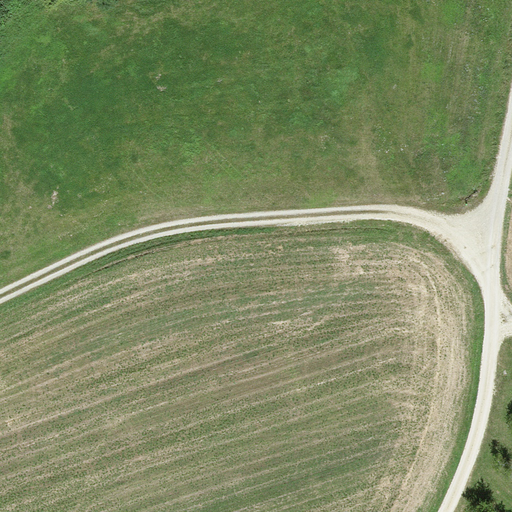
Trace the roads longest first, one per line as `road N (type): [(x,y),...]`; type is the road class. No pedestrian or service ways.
road 1 (track): [(442,511),(482,397),(489,294),(432,227),(367,216),(235,217),(140,231),(0,296)]
road 2 (track): [(511,317),(489,294),(491,212),(511,85)]
